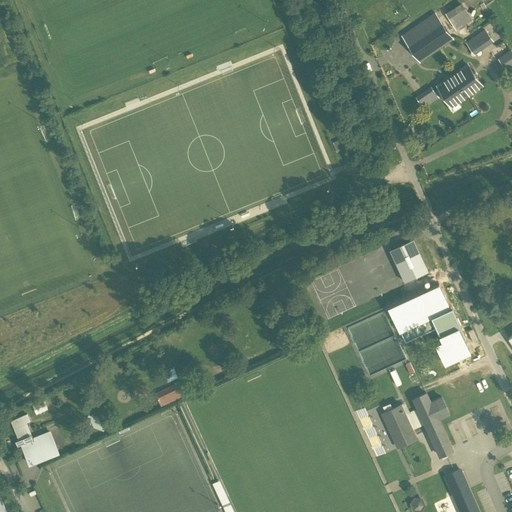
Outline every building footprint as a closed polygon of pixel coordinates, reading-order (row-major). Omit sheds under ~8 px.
[(436,13),(403,36),(420,60),(453,37),(436,13)] [(490,37),(485,29),(473,38),(478,45),(490,37)] [(473,38),(467,42),(472,49),(478,45),(473,38)] [(468,64),(453,75),(451,75),(444,79),(444,81),(438,85),(452,105),(482,84),(468,64)] [(414,238),(390,249),(393,255),(405,282),(429,271),(414,238)] [(450,308),(439,283),(388,306),(400,331),(401,331),(406,341),(437,327),(442,340),(436,343),(445,363),(471,352),(464,337),(466,336),(452,307),(450,308)] [(410,362),(406,364),(410,374),(415,372),(410,362)] [(178,382),(155,393),(162,407),(185,396),(178,382)] [(442,396),(431,401),(427,392),(414,398),(440,455),(446,452),(453,449),(451,445),(438,417),(449,412),(442,396)] [(417,436),(402,403),(386,411),(399,438),(397,439),(396,440),(397,443),(399,444),(401,443),(401,444),(417,436)] [(28,414),(12,420),(20,439),(31,435),(26,421),(30,419),(28,414)] [(43,434),(21,443),(29,462),(41,458),(58,451),(51,431),(43,434)] [(31,433),(16,440),(18,445),(33,439),(31,433)] [(456,473),(448,476),(456,494),(470,488),(462,470),(456,473)] [(212,482),(225,511),(234,511),(220,479),(219,480),(212,482)] [(480,511),(470,488),(456,494),(464,511),(480,511)] [(421,499),(415,498),(412,503),(414,509),(420,509),(424,504),(421,499)]
